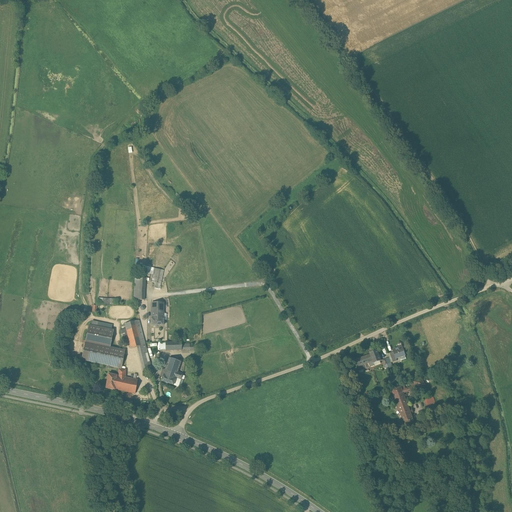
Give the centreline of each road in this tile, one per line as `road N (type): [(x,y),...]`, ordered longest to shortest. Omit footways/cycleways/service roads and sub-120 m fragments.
road 1 (residential): [(511,279),(211,396),(186,413),(178,435)]
road 2 (track): [(490,285),(459,218),(302,0)]
road 3 (tertiary): [(178,435),(0,389)]
road 4 (tertiary): [(318,511),(178,435)]
